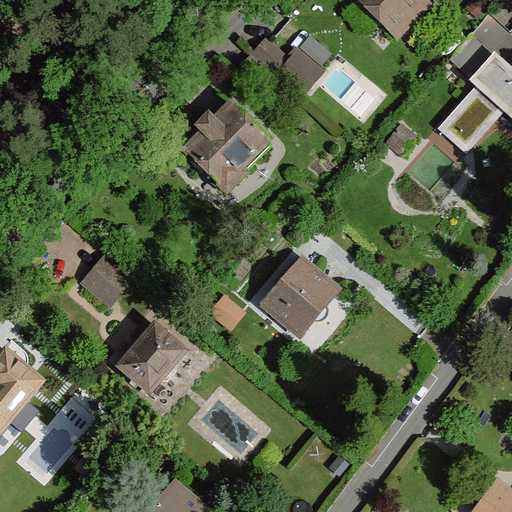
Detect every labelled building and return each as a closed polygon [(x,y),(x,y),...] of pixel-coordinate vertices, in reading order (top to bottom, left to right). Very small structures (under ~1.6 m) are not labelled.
[(421,0),(360,0),(400,37),(430,8),(421,0)] [(481,0),(475,0),(468,8),(480,18),(489,7),(481,0)] [(474,82),(496,58),(473,37),(452,62),(474,82)] [(267,42),(255,56),(283,80),(286,76),(302,90),(318,70),(299,54),(292,63),(267,42)] [(280,82),(248,56),(236,69),(269,96),(280,82)] [(505,108),(511,114),(511,71),(496,58),(474,82),(483,89),(453,122),(475,142),(505,108)] [(268,142),(234,107),(216,125),(209,119),(200,129),(206,135),(188,153),(228,192),(244,176),(239,171),(268,142)] [(416,138),(403,128),(390,145),(404,155),(416,138)] [(108,258),(86,285),(111,305),(133,279),(108,258)] [(339,291),(305,262),(265,308),(300,337),(312,323),(327,306),(339,291)] [(217,310),(239,327),(252,311),(230,293),(217,310)] [(330,311),(327,306),(312,323),(318,325),(323,324),(328,321),(330,316),(330,311)] [(184,353),(156,328),(145,342),(133,355),(122,368),(151,392),(160,381),(175,364),(184,353)] [(133,355),(145,342),(140,337),(128,351),(133,355)] [(0,431),(40,384),(7,355),(0,363),(0,431)] [(176,365),(175,364),(160,381),(162,383),(169,382),(177,373),(176,365)] [(100,464),(90,457),(81,468),(90,476),(100,464)] [(340,458),(332,467),(342,475),(350,465),(340,458)] [(200,511),(173,489),(152,511),(200,511)] [(511,511),(511,499),(498,489),(481,511),(511,511)] [(249,490),(242,499),(251,506),(258,498),(249,490)]
